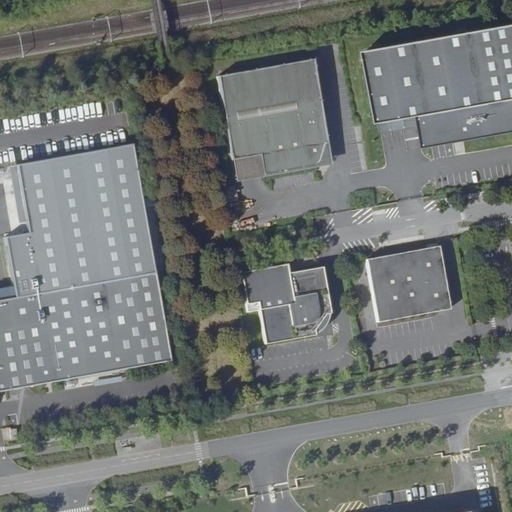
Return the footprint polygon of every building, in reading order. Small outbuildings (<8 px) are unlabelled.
[(511,24),(369,50),(383,129),(420,122),(426,153),(511,137),(511,24)] [(265,160),(268,179),(315,171),(320,166),(323,162),(329,148),(333,148),(320,69),(223,86),(237,164),(265,160)] [(0,255),(8,300),(154,274),(132,146),(9,167),(21,236),(0,239),(0,255)] [(336,168),(333,148),(329,148),(326,158),(323,162),(320,166),(315,171),(336,168)] [(268,179),(265,160),(237,164),(240,184),(268,179)] [(438,247),(432,248),(439,290),(446,289),(438,247)] [(365,260),(376,323),(381,322),(381,321),(431,312),(431,313),(438,312),(447,299),(446,289),(439,290),(432,248),(365,260)] [(329,313),(321,267),(287,273),(292,303),(258,310),(264,344),(314,335),(313,330),(324,314),(329,313)] [(8,300),(0,300),(0,391),(170,362),(154,274),(8,300)] [(447,299),(438,312),(449,309),(447,299)] [(14,428),(8,429),(10,441),(16,440),(14,428)]
